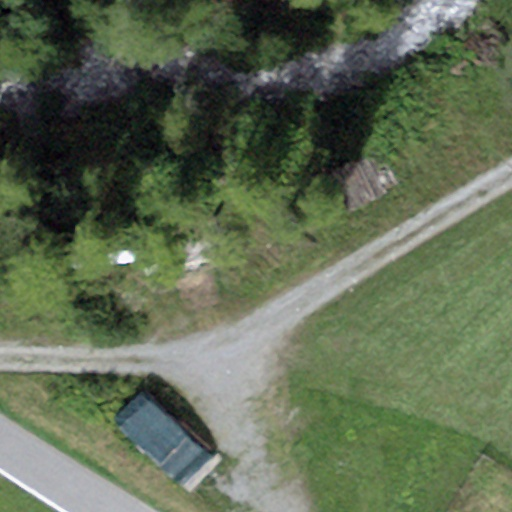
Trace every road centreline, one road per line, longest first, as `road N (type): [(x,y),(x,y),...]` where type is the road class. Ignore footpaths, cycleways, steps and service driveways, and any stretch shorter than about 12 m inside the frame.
road 1 (track): [(278,511),(248,478),(216,417),(210,368),(250,323),(511,173)]
road 2 (track): [(210,368),(155,357),(0,354)]
road 3 (secondary): [(113,511),(0,440)]
